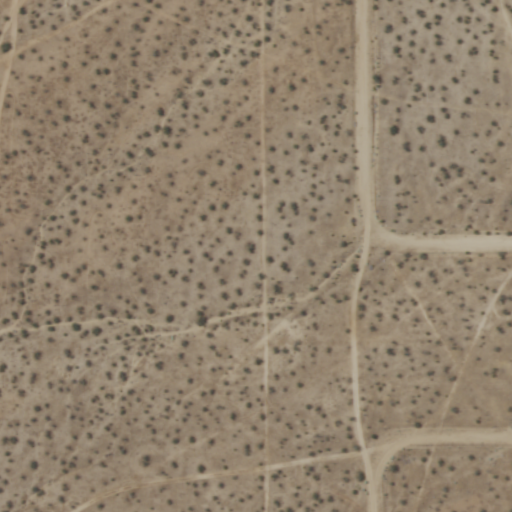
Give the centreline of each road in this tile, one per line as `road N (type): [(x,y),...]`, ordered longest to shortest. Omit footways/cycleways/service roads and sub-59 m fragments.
road 1 (track): [(375,511),(354,380),(354,304),(367,251),(367,0)]
road 2 (track): [(511,443),(405,443),(380,461),(375,477)]
road 3 (track): [(511,249),(367,251)]
